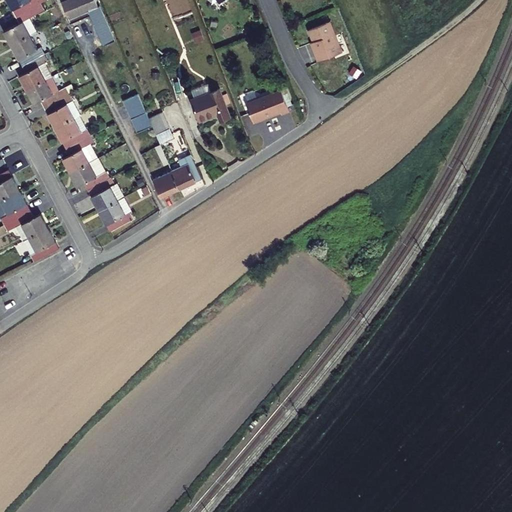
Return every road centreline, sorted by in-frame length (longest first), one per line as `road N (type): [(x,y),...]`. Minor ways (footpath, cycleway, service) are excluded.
road 1 (residential): [(327,111),(111,254),(88,258)]
road 2 (track): [(478,0),(339,103)]
road 3 (residential): [(22,129),(88,258)]
road 4 (residential): [(327,111),(294,64),(267,0)]
